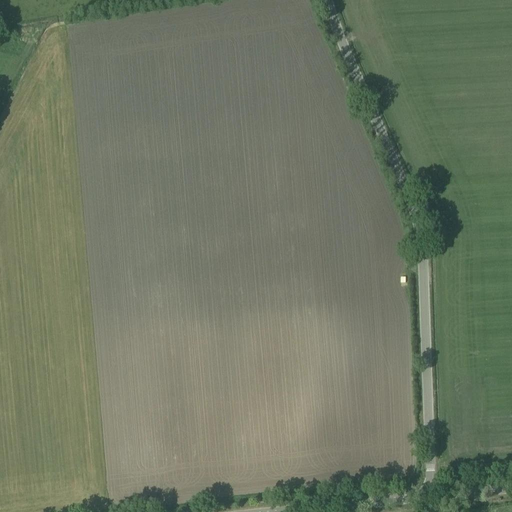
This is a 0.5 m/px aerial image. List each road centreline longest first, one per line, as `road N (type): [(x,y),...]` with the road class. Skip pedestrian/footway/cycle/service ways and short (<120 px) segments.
road 1 (unclassified): [(430,496),(420,234),(325,0)]
road 2 (unclassified): [(430,496),(290,511)]
